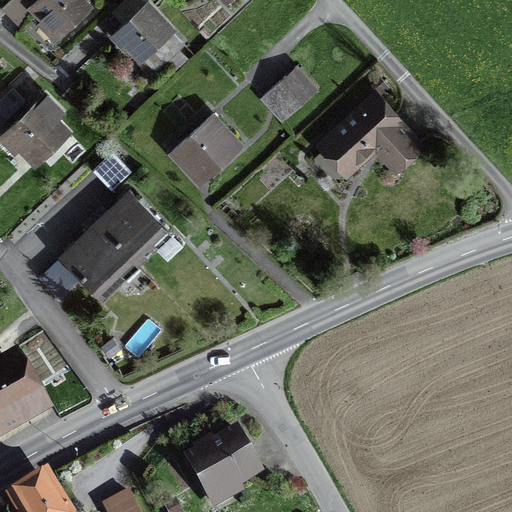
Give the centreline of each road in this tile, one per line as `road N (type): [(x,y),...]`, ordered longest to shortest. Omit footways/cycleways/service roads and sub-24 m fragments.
road 1 (tertiary): [(243,353),(511,238)]
road 2 (tertiary): [(0,473),(243,353)]
road 3 (residential): [(511,198),(327,0)]
road 4 (tertiary): [(243,353),(333,511)]
